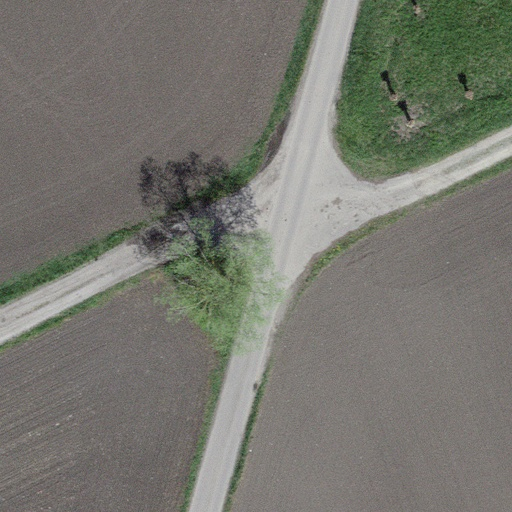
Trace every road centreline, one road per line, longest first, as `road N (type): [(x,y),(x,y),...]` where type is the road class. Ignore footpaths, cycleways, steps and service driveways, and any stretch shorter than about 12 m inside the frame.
road 1 (track): [(333,0),(192,511)]
road 2 (track): [(511,144),(264,260)]
